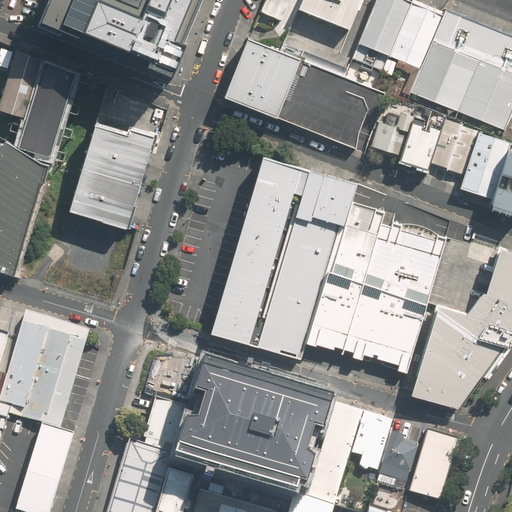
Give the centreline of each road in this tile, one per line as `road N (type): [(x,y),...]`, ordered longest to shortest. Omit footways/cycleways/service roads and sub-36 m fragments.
road 1 (residential): [(496,432),(132,325)]
road 2 (residential): [(511,227),(198,102)]
road 3 (residential): [(132,325),(198,102)]
road 4 (residential): [(198,102),(0,23)]
road 5 (residential): [(76,511),(132,325)]
road 6 (residential): [(132,325),(0,286)]
